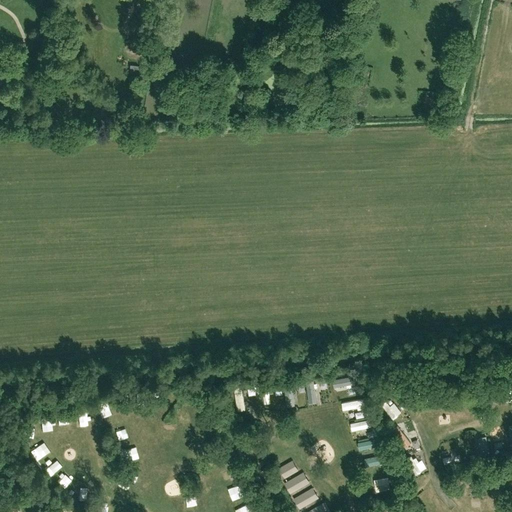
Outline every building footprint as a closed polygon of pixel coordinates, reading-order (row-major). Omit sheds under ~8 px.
[(389,368),(382,370),(388,392),(396,390),(389,368)] [(352,378),(333,381),(334,389),(354,385),(352,378)] [(494,380),(487,381),(488,405),(495,405),(494,380)] [(471,381),(464,381),(466,406),(472,405),(471,381)] [(433,383),(426,383),(428,408),(435,407),(433,383)] [(453,384),(447,385),(448,409),(455,409),(453,384)] [(314,386),(307,387),(309,405),(316,404),(314,386)] [(268,387),(262,388),(264,406),(270,405),(268,387)] [(421,388),(405,389),(405,397),(422,396),(421,388)] [(245,412),(242,389),(234,390),(238,413),(245,412)] [(159,409),(159,397),(149,397),(150,409),(159,409)] [(367,397),(342,403),(344,411),(369,405),(367,397)] [(140,410),(138,398),(129,399),(131,411),(140,410)] [(111,407),(116,415),(124,410),(119,402),(111,407)] [(191,413),(182,417),(188,431),(198,427),(191,413)] [(64,418),(65,428),(76,426),(75,416),(64,418)] [(374,418),(348,424),(350,432),(376,426),(374,418)] [(411,452),(417,448),(403,429),(397,433),(411,452)] [(129,433),(122,434),(124,444),(132,442),(129,433)] [(482,433),(475,433),(477,458),(483,457),(482,433)] [(381,438),(356,443),(358,451),(383,446),(381,438)] [(134,454),(135,463),(143,463),(142,454),(134,454)] [(387,454),(363,460),(365,468),(388,462),(387,454)] [(459,456),(443,459),(444,465),(460,462),(459,456)] [(292,460),(279,468),(285,478),(298,470),(292,460)] [(416,460),(411,463),(421,481),(427,477),(416,460)] [(261,471),(265,480),(273,477),(269,467),(261,471)] [(303,472),(284,483),(291,493),(309,482),(303,472)] [(241,473),(227,478),(231,488),(245,484),(241,473)] [(498,475),(492,477),(495,484),(501,482),(498,475)] [(388,478),(374,481),(376,493),(390,490),(388,478)] [(253,487),(257,496),(265,493),(262,484),(253,487)] [(312,487),(293,498),(300,509),(319,498),(312,487)] [(248,503),(253,501),(248,488),(243,490),(248,503)] [(325,501),(307,511),(306,511),(330,511),(332,511),(325,501)]
